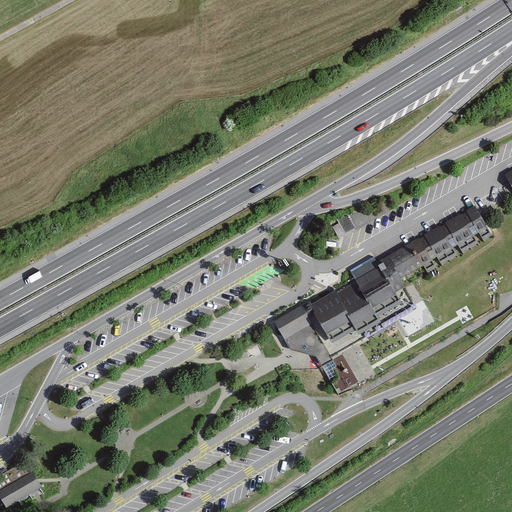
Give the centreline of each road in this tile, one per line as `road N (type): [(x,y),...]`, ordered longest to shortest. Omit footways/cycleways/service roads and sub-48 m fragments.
road 1 (motorway): [(511,1),(0,299)]
road 2 (motorway): [(0,326),(511,29)]
road 3 (primary): [(511,381),(310,511)]
road 4 (motorway): [(348,179),(511,54)]
